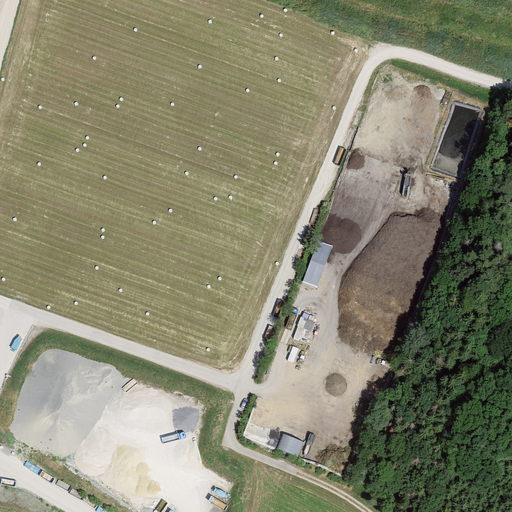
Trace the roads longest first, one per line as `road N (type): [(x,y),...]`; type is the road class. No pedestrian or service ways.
road 1 (track): [(244,385),(373,60),(394,50),(511,92)]
road 2 (unclassified): [(0,302),(244,385),(230,435),(298,470)]
road 3 (track): [(263,0),(394,50)]
